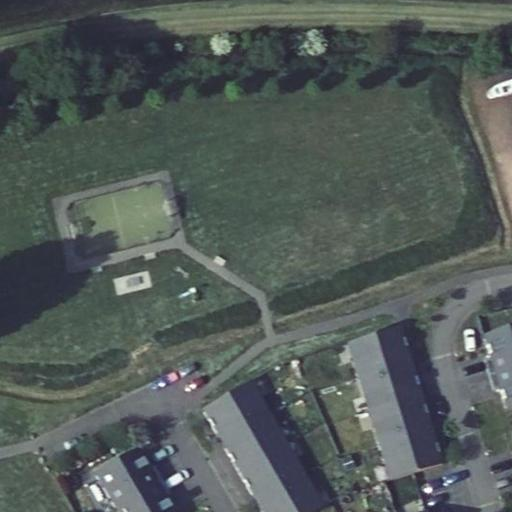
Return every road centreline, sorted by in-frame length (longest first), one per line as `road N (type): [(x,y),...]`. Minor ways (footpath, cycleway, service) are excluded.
road 1 (residential): [(511,286),(459,307),(442,347),(492,511)]
road 2 (residential): [(226,511),(159,392),(47,449)]
